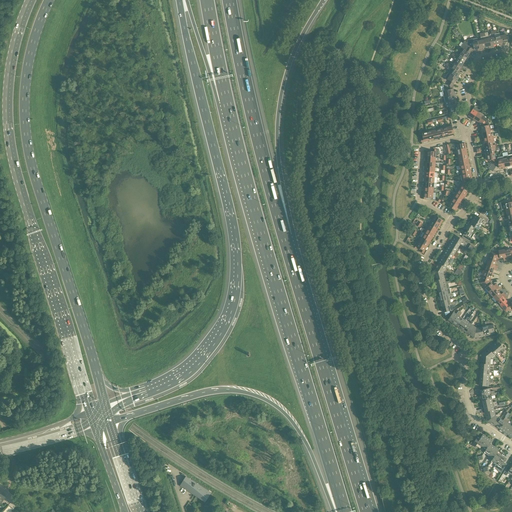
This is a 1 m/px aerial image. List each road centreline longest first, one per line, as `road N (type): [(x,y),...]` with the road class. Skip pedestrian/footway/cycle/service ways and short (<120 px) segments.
road 1 (motorway): [(179,0),(235,240),(235,294),(207,350),(152,387)]
road 2 (motorway): [(226,99),(344,511)]
road 3 (primary): [(32,0),(8,96),(12,148),(89,411)]
road 4 (primary): [(97,376),(28,151),(25,92),(49,0)]
road 5 (motorway): [(109,421),(212,390),(263,398),(305,440),(338,511)]
road 6 (motorway): [(367,511),(284,236)]
road 7 (motorway): [(284,236),(279,100),(294,49),(322,0)]
road 8 (motorway): [(284,236),(229,0)]
road 9 (unclassified): [(473,420),(464,392),(470,353),(439,325),(425,272),(452,219)]
road 10 (residential): [(452,219),(419,200),(422,146),(464,136)]
